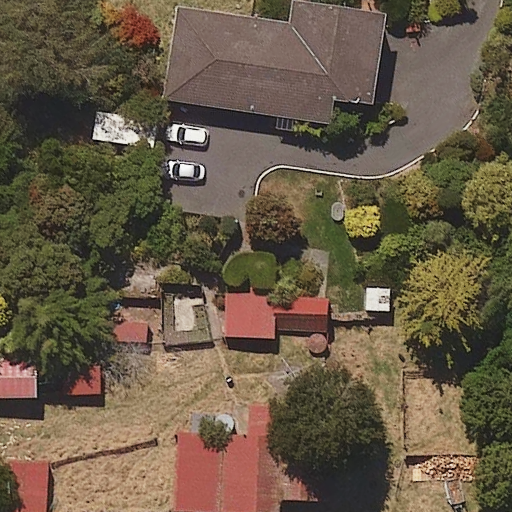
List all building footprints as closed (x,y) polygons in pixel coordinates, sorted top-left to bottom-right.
[(395,19),(301,5),(297,29),(184,12),(171,101),(339,125),(342,102),(382,108),(395,19)] [(282,331),(332,330),(332,298),(289,298),(289,292),(226,294),(228,342),(279,341),(282,331)] [(65,399),(104,399),(104,360),(156,360),(156,323),(64,324),(65,399)] [(41,362),(0,362),(0,400),(42,400),(41,362)] [(339,410),(256,407),(255,440),(184,437),(181,511),(283,511),(284,502),(336,504),(339,410)] [(50,511),(52,464),(15,462),(12,511),(50,511)]
